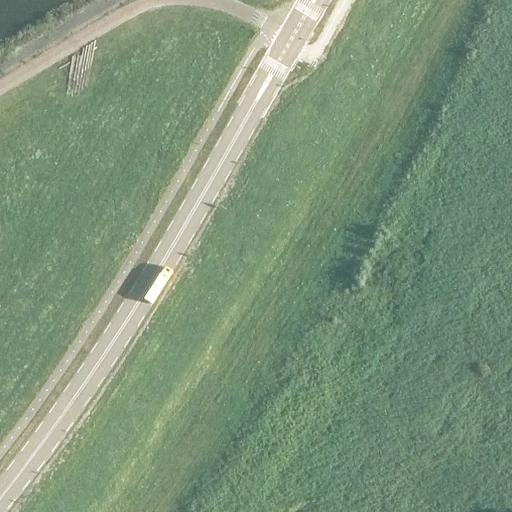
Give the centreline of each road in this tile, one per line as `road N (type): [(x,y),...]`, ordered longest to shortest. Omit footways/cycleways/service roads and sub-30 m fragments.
road 1 (secondary): [(0,498),(92,371),(289,41)]
road 2 (unclassified): [(0,86),(152,0)]
